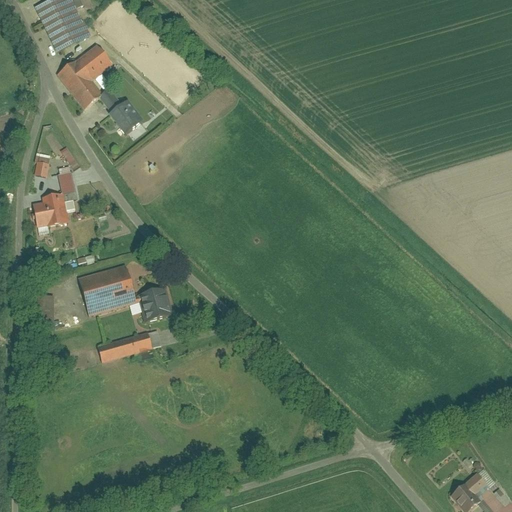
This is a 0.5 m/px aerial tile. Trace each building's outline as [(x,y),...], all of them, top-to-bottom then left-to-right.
[(72,0),(57,0),(37,9),(58,54),(90,39),(78,12),(72,0)] [(72,0),(78,12),(86,8),(81,0),(72,0)] [(99,48),(60,77),(85,112),(103,100),(104,99),(93,83),(114,68),(99,48)] [(113,115),(122,108),(112,94),(104,99),(103,100),(113,115)] [(127,138),(145,124),(130,103),(122,108),(113,115),(111,117),(127,138)] [(71,173),(78,169),(68,151),(62,155),(71,173)] [(51,167),(39,164),(36,178),(48,180),(51,167)] [(60,178),(65,197),(77,194),(72,175),(60,178)] [(87,185),(78,187),(80,198),(89,196),(87,185)] [(65,197),(44,201),(45,205),(50,228),(50,231),(71,227),(65,197)] [(50,228),(45,205),(34,207),(39,230),(50,228)] [(92,257),(77,261),(78,266),(86,264),(86,267),(94,265),(92,257)] [(127,267),(80,280),(91,318),(138,305),(136,298),(127,267)] [(148,323),(174,315),(167,289),(141,297),(143,303),(148,323)] [(31,331),(53,331),(53,299),(31,299),(31,331)] [(149,335),(154,351),(163,348),(159,332),(149,335)] [(149,335),(100,349),(104,365),(154,351),(149,335)] [(479,476),(454,497),(466,511),(472,511),(480,505),(482,504),(476,497),(489,487),(479,476)] [(495,494),(489,487),(476,497),(482,504),(480,505),(485,511),(511,511),(511,502),(501,489),(495,494)]
